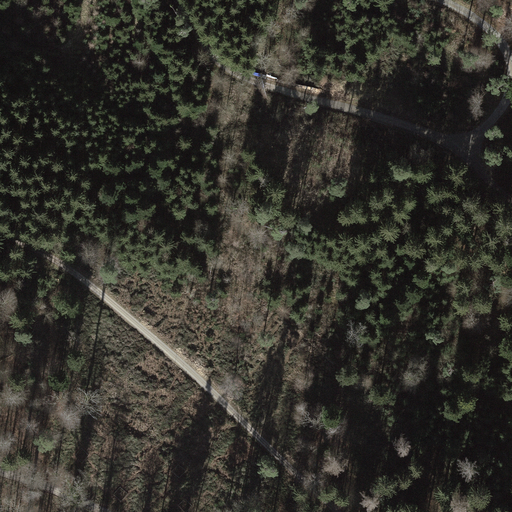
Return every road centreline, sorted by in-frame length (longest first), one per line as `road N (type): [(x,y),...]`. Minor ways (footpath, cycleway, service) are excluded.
road 1 (track): [(341,511),(123,309),(0,231)]
road 2 (track): [(511,189),(383,115),(310,99),(217,62),(179,0)]
